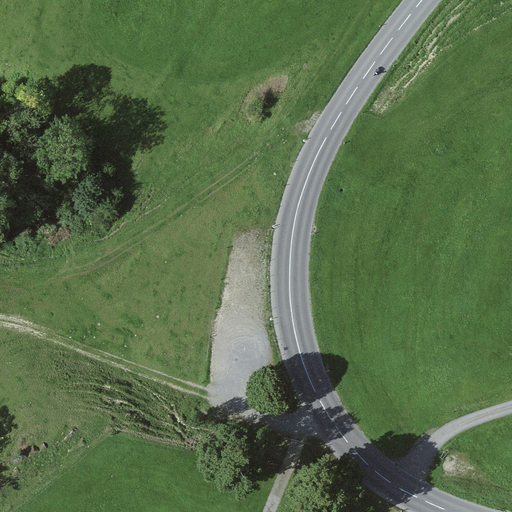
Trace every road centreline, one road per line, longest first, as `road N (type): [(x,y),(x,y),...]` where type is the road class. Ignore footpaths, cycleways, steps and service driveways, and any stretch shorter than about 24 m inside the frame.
road 1 (tertiary): [(325,412),(294,329),(290,233),(338,117),(423,0)]
road 2 (residential): [(0,324),(283,423),(325,412)]
road 3 (unclassified): [(399,489),(444,433),(511,407)]
